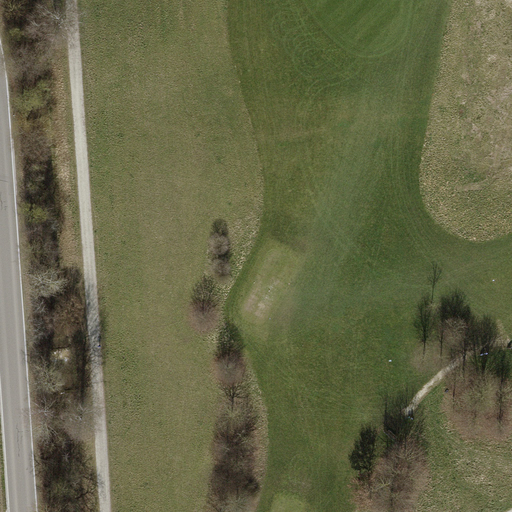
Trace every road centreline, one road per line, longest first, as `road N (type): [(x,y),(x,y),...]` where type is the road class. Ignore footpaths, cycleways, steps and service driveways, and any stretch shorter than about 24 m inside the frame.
road 1 (track): [(105,511),(71,0)]
road 2 (unclassified): [(0,205),(21,511)]
